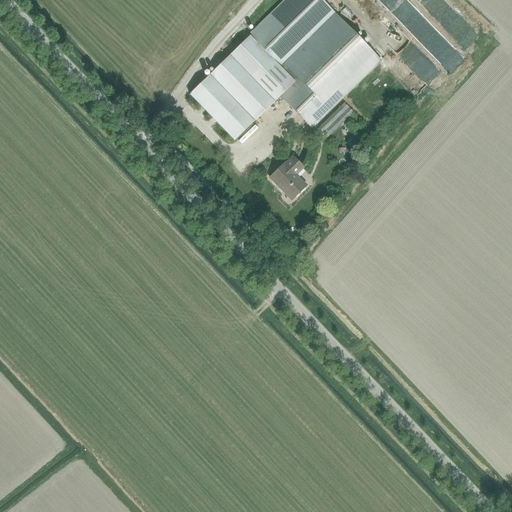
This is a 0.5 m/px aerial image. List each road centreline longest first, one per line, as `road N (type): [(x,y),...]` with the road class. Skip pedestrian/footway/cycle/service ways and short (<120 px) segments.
road 1 (tertiary): [(489,511),(4,0)]
road 2 (unknown): [(149,150),(267,0)]
